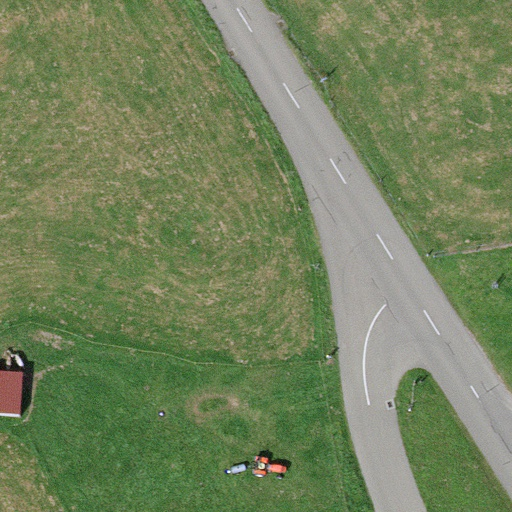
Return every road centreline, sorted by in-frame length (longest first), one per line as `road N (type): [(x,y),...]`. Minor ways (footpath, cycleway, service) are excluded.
road 1 (tertiary): [(232,0),(408,286)]
road 2 (tertiary): [(408,286),(382,309),(368,354),(373,410),(406,511)]
road 3 (tertiary): [(408,286),(511,452)]
